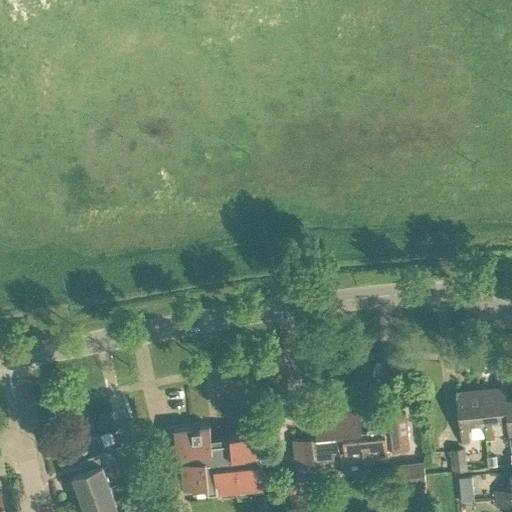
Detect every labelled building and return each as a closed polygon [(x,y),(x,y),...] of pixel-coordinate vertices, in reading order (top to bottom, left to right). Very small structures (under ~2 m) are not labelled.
[(493,421),(508,419),(509,419),(507,398),(506,386),(481,388),(485,421),(484,421),(486,439),(494,438),(493,421)] [(469,423),(484,421),(485,421),(481,388),(457,390),(462,441),(470,440),(469,423)] [(306,438),(294,439),(297,464),(316,462),(315,461),(335,459),(334,453),(345,451),(346,460),(388,456),(387,448),(393,448),(393,449),(408,448),(405,413),(389,414),(390,426),(375,428),(375,426),(374,425),(372,424),(371,424),(369,425),(368,425),(368,427),(368,428),(362,429),(360,411),(315,415),(315,422),(317,437),(306,438)] [(211,436),(209,425),(174,428),(177,462),(182,461),(184,486),(207,484),(208,491),(264,485),(260,452),(256,453),(254,432),(211,436)] [(135,437),(116,444),(127,476),(146,469),(135,437)] [(466,445),(451,446),(453,467),(468,466),(466,445)] [(81,497),(110,486),(103,466),(109,464),(105,451),(78,461),(82,472),(73,475),(81,497)] [(496,455),(489,455),(490,465),(497,464),(496,455)] [(426,459),(400,461),(404,501),(428,500),(426,459)] [(511,487),(496,489),(497,497),(511,495),(511,471),(511,472),(511,487)] [(460,489),(473,487),(472,475),(459,476),(460,489)] [(158,501),(151,481),(141,484),(148,504),(158,501)] [(81,497),(86,511),(109,511),(125,507),(121,497),(115,500),(110,486),(81,497)] [(511,495),(497,497),(498,506),(511,504),(511,495)] [(302,496),(290,498),(292,511),(295,511),(305,510),(302,496)] [(401,505),(401,511),(426,511),(425,502),(401,505)]
